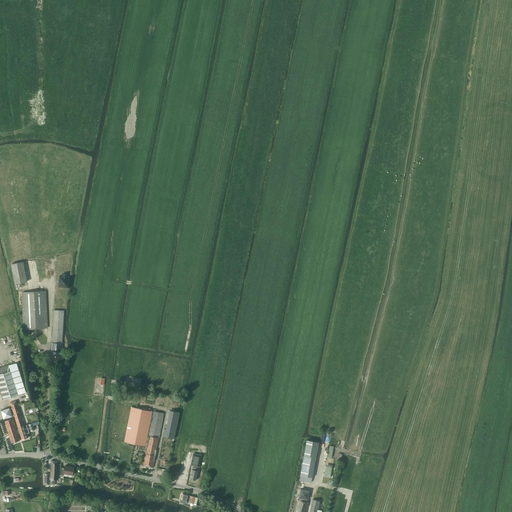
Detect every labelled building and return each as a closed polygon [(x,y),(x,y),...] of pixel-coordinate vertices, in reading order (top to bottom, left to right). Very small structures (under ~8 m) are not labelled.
[(27,281),(23,262),(11,264),(15,284),(27,281)] [(59,276),(58,287),(69,288),(70,277),(67,277),(68,274),(62,274),(62,276),(59,276)] [(22,292),(24,329),(47,328),(45,291),(22,292)] [(50,350),(50,359),(52,361),(57,362),(57,359),(62,359),(63,352),(62,351),(64,324),(64,314),(64,311),(54,310),(52,344),(53,344),(52,351),(51,351),(50,350)] [(24,393),(15,363),(0,367),(0,390),(3,399),(24,393)] [(18,430),(17,431),(18,434),(20,434),(22,440),(27,438),(26,434),(29,433),(27,425),(24,426),(16,401),(10,403),(18,430)] [(143,466),(153,467),(156,453),(164,413),(154,411),(149,436),(150,436),(149,439),(147,439),(152,411),(131,407),(124,442),(147,446),(147,451),(146,451),(143,466)] [(165,429),(163,436),(172,438),(173,438),(174,439),(179,412),(178,412),(170,410),(167,423),(166,429),(165,429)] [(18,434),(17,431),(13,418),(4,421),(11,443),(20,441),(18,434)] [(319,443),(307,440),(300,475),(312,477),(319,443)] [(193,453),(191,465),(193,465),(193,466),(197,467),(197,466),(199,467),(201,455),(193,453)] [(50,484),(55,484),(55,480),(57,480),(58,462),(51,460),(50,477),(49,477),(50,474),(45,473),(45,483),(49,484),(49,479),(50,479),(50,484)] [(61,467),(60,477),(63,478),(64,473),(73,475),(74,467),(65,465),(65,468),(61,467)] [(180,502),(186,503),(188,495),(182,494),(180,502)] [(321,511),(322,510),(318,509),(320,500),(312,499),(309,511),(321,511)] [(305,511),(308,503),(299,500),(296,511),(305,511)]
